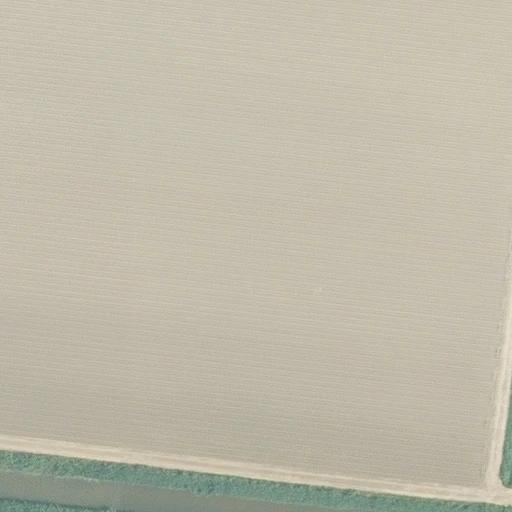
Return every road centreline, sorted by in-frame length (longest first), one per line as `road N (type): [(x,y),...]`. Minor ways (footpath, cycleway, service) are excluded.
road 1 (track): [(496,497),(0,442)]
road 2 (track): [(511,499),(496,497),(511,361)]
